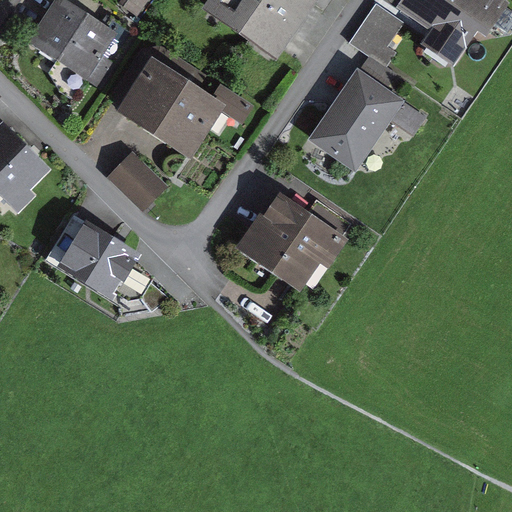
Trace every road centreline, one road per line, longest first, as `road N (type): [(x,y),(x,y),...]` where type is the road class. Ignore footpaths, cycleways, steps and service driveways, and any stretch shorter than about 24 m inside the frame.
road 1 (residential): [(358,0),(179,248)]
road 2 (residential): [(0,83),(179,248)]
